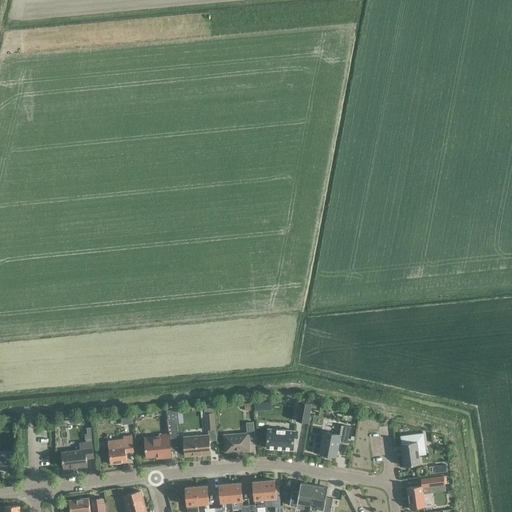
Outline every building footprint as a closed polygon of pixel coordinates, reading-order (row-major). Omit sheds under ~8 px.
[(299,401),(296,421),(307,423),(311,403),(299,401)] [(215,429),(214,413),(204,414),(205,429),(215,429)] [(224,435),(225,451),(249,449),(248,438),(254,438),(253,422),(246,423),(247,433),(224,435)] [(339,434),(336,434),(323,432),(319,454),(323,454),(325,457),(327,458),(330,457),(332,456),(336,457),(339,441),(347,443),(350,426),(341,425),(339,434)] [(266,448),(293,450),(294,430),(268,428),(266,448)] [(210,454),(208,434),(184,436),(185,456),(210,454)] [(107,441),(110,464),(127,462),(126,452),(134,451),(131,435),(123,436),(123,439),(107,441)] [(160,436),(144,437),(146,457),(161,455),(161,458),(172,457),(170,438),(170,437),(160,438),(160,436)] [(80,449),(61,452),(63,468),(76,466),(76,468),(87,466),(86,458),(93,457),(91,441),(79,443),(80,449)] [(401,443),(404,466),(419,464),(417,441),(401,443)] [(0,468),(10,468),(10,459),(0,459),(0,468)] [(273,478),(263,479),(264,497),(270,496),(272,505),(274,504),(274,511),(282,511),(281,500),(275,501),(273,478)] [(258,497),(264,497),(263,479),(252,480),(254,503),(248,503),(248,511),(256,511),(256,506),(258,506),(258,497)] [(240,481),(229,482),(230,500),(236,499),(238,507),(240,507),(240,511),(248,511),(248,503),(242,504),(240,481)] [(225,500),(230,500),(229,482),(218,483),(220,506),(214,506),(214,511),(222,511),(222,509),(224,509),(225,500)] [(297,502),(310,505),(314,485),(301,483),(301,482),(300,482),(299,492),(292,491),(289,505),(290,505),(296,506),(296,507),(297,507),(297,502)] [(206,484),(195,485),(197,503),(202,502),(205,510),(206,510),(206,511),(214,511),(214,506),(208,507),(206,484)] [(197,511),(197,503),(195,485),(184,486),(187,511),(197,511)] [(327,487),(314,485),(310,505),(323,507),(322,511),(323,511),(328,511),(330,511),(333,498),(332,498),(326,497),(328,487),(327,487)] [(423,494),(430,493),(429,485),(407,488),(410,508),(424,506),(423,494)] [(146,511),(140,491),(123,495),(127,511),(146,511)] [(70,511),(90,511),(89,498),(69,500),(70,511)] [(93,511),(103,511),(102,498),(92,499),(93,511)]
